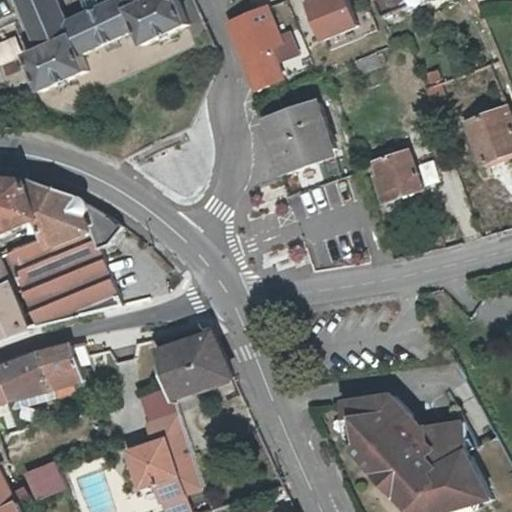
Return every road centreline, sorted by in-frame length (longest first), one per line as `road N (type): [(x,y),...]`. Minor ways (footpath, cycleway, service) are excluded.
road 1 (residential): [(511,249),(406,275),(229,295)]
road 2 (residential): [(207,0),(229,48),(235,174),(189,244)]
road 3 (tertiary): [(323,511),(229,295)]
road 4 (residential): [(229,295),(0,349)]
road 5 (tertiary): [(189,244),(74,166),(0,151)]
